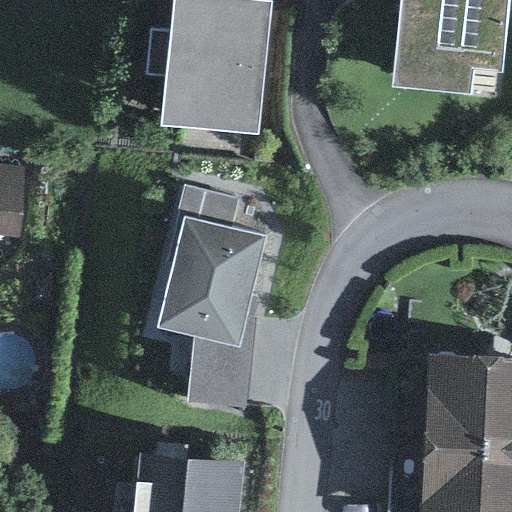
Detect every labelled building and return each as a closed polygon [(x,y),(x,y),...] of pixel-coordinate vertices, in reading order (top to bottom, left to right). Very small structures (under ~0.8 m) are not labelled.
[(168,0),(158,120),(253,128),(263,0),(168,0)] [(507,0),(396,0),(391,78),(467,84),(469,53),(503,56),(507,0)] [(183,210),(154,319),(193,329),(243,342),(252,308),(272,233),(183,210)] [(243,342),(193,329),(190,395),(260,399),(266,313),(252,308),(243,342)] [(511,364),(438,362),(435,442),(511,445),(511,364)] [(511,511),(511,445),(435,442),(432,511),(511,511)] [(136,452),(131,511),(224,511),(229,459),(136,452)]
